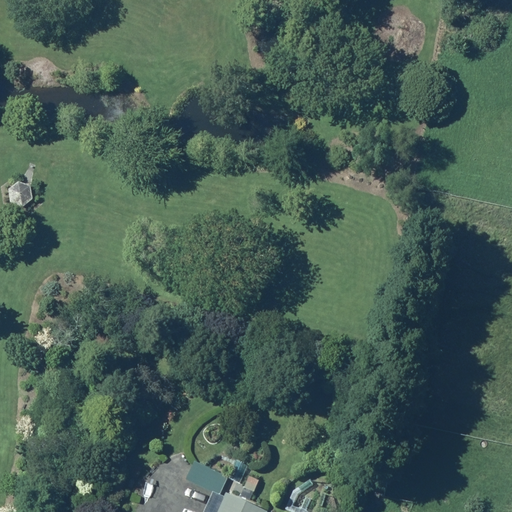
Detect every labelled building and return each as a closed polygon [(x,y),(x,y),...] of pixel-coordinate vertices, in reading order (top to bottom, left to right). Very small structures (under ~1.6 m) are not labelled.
[(30,186),(17,184),(8,190),(9,202),(23,209),(32,202),(30,186)] [(221,496),(230,477),(196,461),(188,479),(221,496)] [(248,465),(236,461),(230,477),(242,482),(248,465)] [(260,480),(251,477),(246,488),(256,491),(260,480)] [(268,511),(269,510),(230,493),(221,511),(268,511)]
